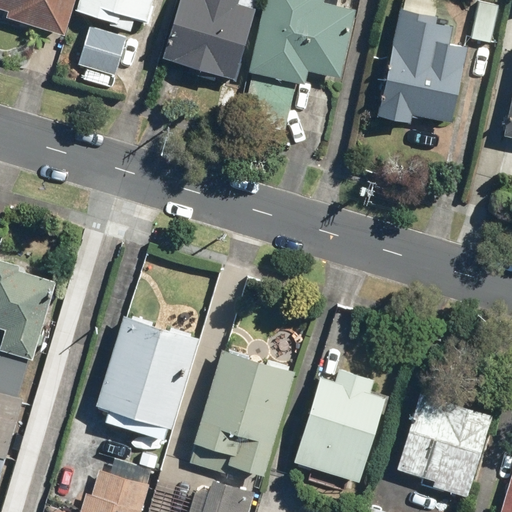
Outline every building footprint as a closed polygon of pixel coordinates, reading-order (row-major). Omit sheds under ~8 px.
[(0,0),(0,6),(6,8),(4,17),(64,33),(72,0),(0,0)] [(77,0),(75,7),(126,22),(129,12),(146,17),(150,0),(77,0)] [(177,0),(160,54),(233,77),(255,7),(236,1),(235,0),(177,0)] [(261,0),(246,69),(251,70),(240,119),(283,129),(294,80),(305,82),(308,68),(337,75),(352,7),(320,0),(261,0)] [(483,0),(476,0),(468,37),(488,42),(497,3),(483,0)] [(436,13),(400,5),(377,113),(409,119),(411,111),(450,119),(466,43),(447,39),(451,23),(435,19),(436,13)] [(87,24),(76,62),(115,73),(126,35),(87,24)] [(511,91),(503,133),(511,134),(511,91)] [(19,262),(0,256),(0,325),(5,327),(0,344),(0,346),(33,356),(56,278),(17,267),(19,262)] [(200,333),(124,310),(97,401),(110,405),(106,418),(165,436),(169,424),(172,424),(200,333)] [(296,369),(224,347),(189,460),(241,476),(244,466),(264,472),(296,369)] [(336,378),(321,373),(295,458),(361,477),(386,393),(370,388),(374,376),(339,366),(336,378)] [(0,474),(24,394),(0,387),(0,474)] [(492,410),(418,387),(395,465),(434,477),(432,484),(467,495),(492,410)] [(92,491),(85,489),(79,511),(137,511),(146,480),(99,467),(92,491)] [(511,511),(511,470),(499,511),(511,511)] [(248,511),(256,487),(215,475),(203,511),(248,511)] [(398,511),(365,502),(361,511),(398,511)]
